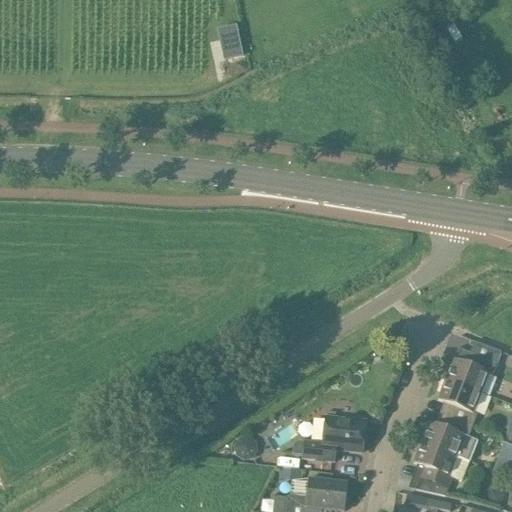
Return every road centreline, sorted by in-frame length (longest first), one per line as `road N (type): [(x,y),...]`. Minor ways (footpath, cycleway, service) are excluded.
road 1 (unclassified): [(42,511),(441,264),(458,213)]
road 2 (tertiary): [(0,164),(234,176),(458,213)]
road 3 (residential): [(375,511),(381,462),(433,327)]
